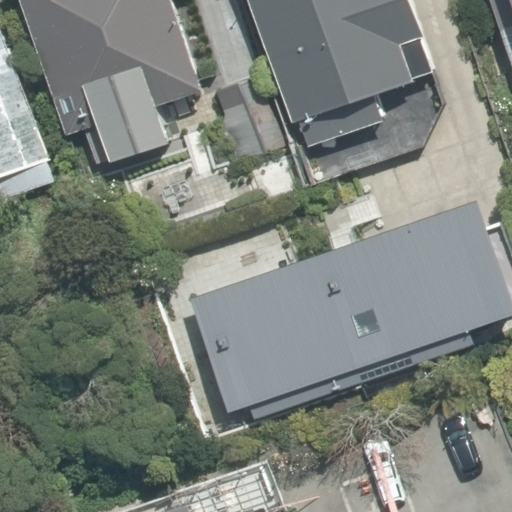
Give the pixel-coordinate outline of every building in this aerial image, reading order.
[(91,126),(104,164),(177,140),(164,103),(208,89),(179,0),(31,0),(74,132),(91,126)] [(252,0),(294,121),(301,118),(311,146),(386,121),(377,94),(416,81),(415,79),(439,71),(414,0),(252,0)] [(0,198),(21,192),(59,180),(21,74),(3,22),(0,23),(0,198)] [(214,90),(236,155),(280,140),(258,75),(214,90)] [(229,410),(511,317),(511,220),(511,217),(482,226),(476,206),(192,298),(229,410)] [(276,511),(273,502),(243,511),(202,511),(197,496),(151,511),(276,511)]
